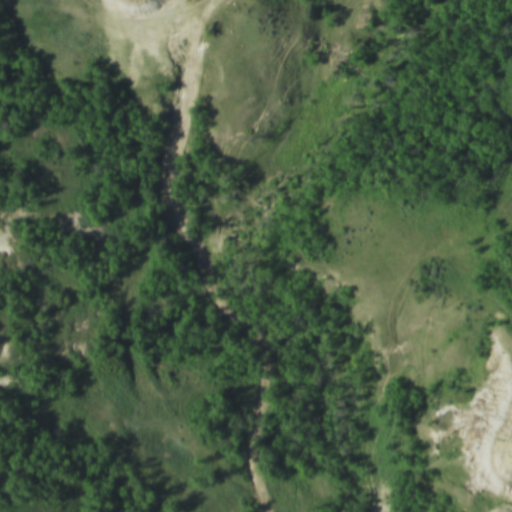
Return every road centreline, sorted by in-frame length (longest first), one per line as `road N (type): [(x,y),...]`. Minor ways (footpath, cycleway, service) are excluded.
road 1 (track): [(271,511),(255,452),(266,369),(178,216),(166,162),(192,43),(212,0)]
road 2 (track): [(148,392),(132,360),(128,324),(143,253),(172,196)]
road 3 (track): [(143,253),(31,217),(0,222)]
road 4 (track): [(58,0),(85,13),(200,27)]
